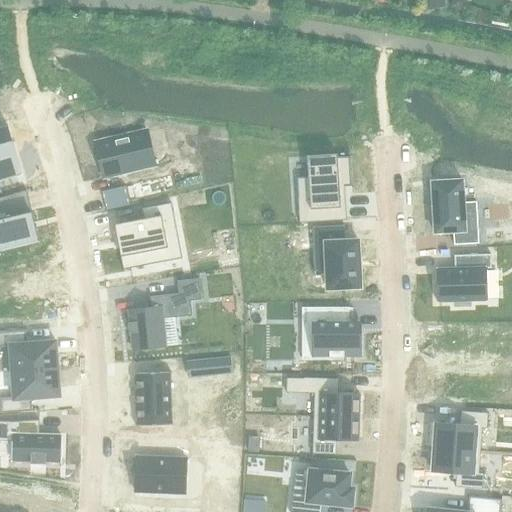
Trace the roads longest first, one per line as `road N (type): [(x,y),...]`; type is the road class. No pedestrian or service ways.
road 1 (residential): [(511,62),(256,17),(19,0)]
road 2 (residential): [(89,511),(100,439),(75,242),(44,112)]
road 3 (residential): [(386,511),(396,396),(387,159)]
